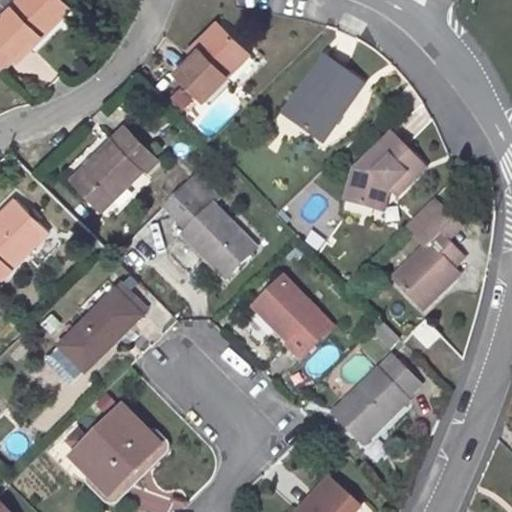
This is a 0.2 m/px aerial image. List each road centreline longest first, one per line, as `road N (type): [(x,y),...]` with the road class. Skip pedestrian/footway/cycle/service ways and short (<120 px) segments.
road 1 (residential): [(147,0),(127,56),(74,107),(0,136)]
road 2 (residential): [(437,511),(507,315)]
road 3 (residential): [(209,511),(242,451),(165,363)]
road 4 (residential): [(403,0),(471,64),(511,134)]
